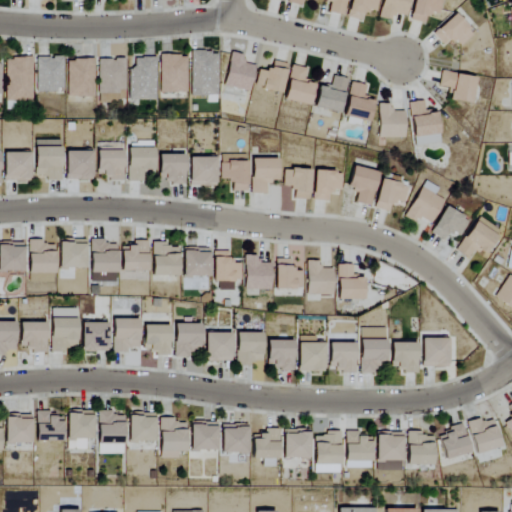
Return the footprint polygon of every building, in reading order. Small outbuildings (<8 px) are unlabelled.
[(325,0),(330,1),(327,12),(341,16),(345,0),(325,0)] [(362,21),(365,10),(374,12),(377,0),(348,0),(345,17),(362,21)] [(381,0),(379,18),(391,20),(392,14),(405,16),(407,0),(381,0)] [(438,14),(439,0),(412,0),(410,21),(425,23),(426,12),(438,14)] [(457,48),(472,34),(453,14),(431,34),(442,45),(449,39),(457,48)] [(189,51),(204,51),(204,52),(210,52),(210,54),(216,54),(216,95),(206,95),(206,96),(189,96),(189,51)] [(241,62),(243,56),(230,52),(222,85),(247,92),(254,66),(241,62)] [(159,55),(179,55),(179,57),(185,58),(186,92),(174,91),(174,93),(159,92),(159,55)] [(35,58),(35,93),(63,92),(62,57),(35,58)] [(128,99),(154,100),(155,58),(130,57),(128,99)] [(4,59),(5,101),(31,101),(29,58),(4,59)] [(66,59),(66,96),(92,96),(93,60),(66,59)] [(124,102),(125,59),(97,59),(97,101),(124,102)] [(285,63),(271,61),(270,71),(257,69),(254,89),(281,93),(285,63)] [(282,100),(308,106),(313,85),(302,82),(305,69),(290,65),(282,100)] [(471,103),(474,76),(439,73),(438,87),(449,88),(448,101),(471,103)] [(318,85),(312,107),(338,114),(347,80),(332,76),(329,88),(318,85)] [(368,122),(373,101),(362,99),(365,86),(350,82),(342,116),(368,122)] [(406,103),(414,146),(440,142),(435,112),(425,114),(422,101),(406,103)] [(377,138),(403,138),(403,111),(389,111),(389,104),(377,104),(377,138)] [(32,141),(33,175),(44,175),(44,181),(60,181),(59,140),(32,141)] [(153,149),(126,148),(125,182),(143,182),(143,173),(152,173),(153,149)] [(122,178),(121,150),(94,151),(95,179),(122,178)] [(64,151),(63,179),(90,180),(91,151),(64,151)] [(1,153),(2,182),(29,181),(28,152),(1,153)] [(183,183),(183,154),(156,155),(157,183),(183,183)] [(245,192),(246,155),(219,155),(218,179),(229,180),(229,191),(245,192)] [(187,158),(188,187),(214,186),(213,157),(187,158)] [(276,159),(249,159),(250,194),(265,194),(265,181),(277,180),(276,159)] [(368,207),(378,173),(352,166),(345,189),(357,192),(354,203),(368,207)] [(282,187),(291,187),(291,200),(308,200),(309,170),(282,169),(282,187)] [(340,172),(312,171),(311,201),(327,201),(328,190),(339,190),(340,172)] [(403,202),(405,185),(378,181),(374,209),(389,212),(391,201),(403,202)] [(404,218),(414,223),(416,218),(430,225),(442,199),(418,188),(404,218)] [(459,236),(467,219),(442,207),(430,234),(442,240),(446,230),(459,236)] [(484,254),(499,232),(478,217),(454,251),(467,259),(475,248),(484,254)] [(57,269),(83,270),(84,241),(58,240),(57,269)] [(88,240),(88,274),(115,273),(115,244),(103,245),(103,240),(88,240)] [(0,271),(21,272),(22,243),(0,242),(0,271)] [(27,242),(26,282),(52,282),(52,242),(27,242)] [(145,272),(146,244),(120,243),(119,271),(145,272)] [(150,276),(177,276),(177,249),(166,249),(166,243),(150,243),(150,276)] [(181,277),(208,278),(208,248),(182,248),(181,277)] [(227,252),(212,251),(211,281),(240,282),(240,264),(227,263),(227,252)] [(269,264),(256,264),(256,255),(243,256),(243,290),(269,290),(269,264)] [(291,260),(274,259),(273,289),(301,290),(301,272),(291,271),(291,260)] [(305,296),(331,296),(331,268),(319,268),(319,261),(305,261),(305,296)] [(351,265),(335,265),(336,300),(363,300),(362,278),(351,279),(351,265)] [(511,309),(493,297),(508,275),(511,277),(511,309)] [(75,350),(74,309),(49,309),(49,350),(75,350)] [(137,319),(110,319),(111,353),(126,353),(126,348),(138,348),(137,319)] [(13,322),(0,321),(0,355),(4,355),(4,350),(13,350),(13,322)] [(44,322),(18,323),(18,351),(45,351),(44,322)] [(106,323),(80,323),(79,352),(106,352),(106,323)] [(172,357),(199,357),(199,324),(173,324),(172,357)] [(141,345),(148,345),(148,355),(168,355),(169,326),(142,325),(141,345)] [(359,374),(374,374),(374,363),(385,362),(384,329),(358,329),(359,374)] [(203,362),(230,362),(230,334),(204,333),(203,362)] [(235,367),(252,366),(252,363),(262,362),(260,333),(234,334),(235,367)] [(323,343),(314,343),(315,337),(297,336),(296,372),(323,372),(323,343)] [(420,339),(420,368),(446,368),(446,339),(420,339)] [(293,369),(292,341),(265,341),(266,369),(293,369)] [(328,343),(327,372),(353,372),(354,343),(328,343)] [(416,372),(415,343),(389,344),(389,366),(395,365),(395,373),(416,372)] [(503,423),(511,438),(511,437),(511,403),(505,407),(511,419),(503,423)] [(91,411),(66,411),(67,450),(84,449),(84,440),(91,440),(91,411)] [(122,455),(122,416),(111,416),(111,412),(96,412),(96,455),(122,455)] [(60,443),(61,414),(34,413),(34,442),(60,443)] [(127,443),(154,442),(153,414),(126,414),(127,443)] [(3,444),(30,444),(29,415),(3,415),(3,444)] [(158,459),(177,458),(176,452),(185,452),(184,423),(173,424),(173,418),(157,419),(158,459)] [(492,420),(480,423),(479,418),(465,422),(474,455),(499,448),(492,420)] [(188,451),(215,452),(216,423),(189,422),(188,451)] [(219,454),(246,455),(246,425),(219,425),(219,454)] [(444,460),(469,452),(460,426),(435,434),(444,460)] [(281,430),(282,459),(308,459),(308,429),(281,430)] [(250,440),(251,460),(261,459),(261,467),(277,467),(276,430),(257,431),(257,440),(250,440)] [(401,432),(375,432),(374,471),(401,471),(401,432)] [(405,465),(432,466),(432,437),(422,437),(422,432),(405,432),(405,465)] [(313,433),(313,474),(339,473),(339,433),(313,433)] [(370,469),(370,434),(344,434),(343,469),(370,469)]
